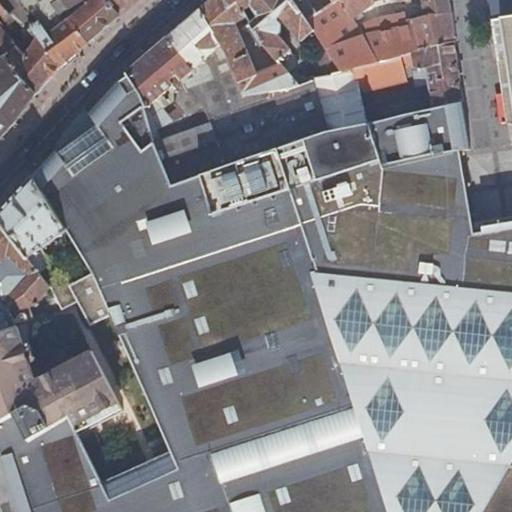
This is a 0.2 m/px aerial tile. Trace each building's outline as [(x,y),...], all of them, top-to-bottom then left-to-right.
[(246,19),(256,14),(244,0),(234,0),(232,1),(231,0),(212,0),(204,7),(203,8),(229,42),(248,93),(296,97),(315,79),(308,81),(291,59),(267,69),(246,19)] [(315,29),(310,21),(297,0),(231,0),(232,1),(234,0),(244,0),(256,14),(287,54),(294,48),(282,32),(289,26),(283,18),(290,13),(307,36),(311,33),(315,29)] [(297,0),(310,21),(322,13),(312,0),(297,0)] [(379,0),(422,0),(424,15),(451,11),(449,0),(343,0),(322,13),(310,21),(315,29),(329,52),(341,73),(419,44),(415,17),(405,18),(404,11),(355,26),(353,22),(350,17),(378,0),(379,0)] [(312,0),(322,13),(343,0),(312,0)] [(350,17),(353,22),(355,26),(404,11),(405,18),(415,17),(424,15),(422,0),(379,0),(378,0),(350,17)] [(511,0),(487,0),(491,22),(511,19),(511,0)] [(159,146),(157,146),(172,188),(258,156),(328,131),(315,79),(296,97),(248,93),(229,42),(203,8),(172,35),(196,67),(185,76),(187,85),(180,97),(189,112),(183,116),(176,122),(155,136),(159,146)] [(415,17),(419,44),(420,50),(455,39),(452,17),(451,11),(424,15),(415,17)] [(287,54),(256,14),(246,19),(267,69),(291,59),(308,81),(315,79),(332,75),(322,58),(329,52),(315,29),(311,33),(307,36),(290,13),(283,18),(289,26),(282,32),(294,48),(287,54)] [(511,19),(491,22),(508,124),(511,124),(511,19)] [(160,97),(185,76),(196,67),(172,35),(131,71),(129,72),(131,76),(142,93),(155,113),(166,105),(160,97)] [(433,85),(437,107),(464,102),(455,39),(420,50),(419,44),(341,73),(332,75),(315,79),(328,131),(372,122),(362,88),(408,81),(407,68),(413,67),(420,65),(423,86),(433,85)] [(341,73),(329,52),(322,58),(332,75),(341,73)] [(420,65),(413,67),(407,68),(408,81),(362,88),(372,122),(437,107),(433,85),(423,86),(420,65)] [(131,76),(129,72),(120,80),(121,82),(131,76)] [(258,156),(172,188),(157,146),(159,146),(155,136),(143,119),(155,113),(142,93),(131,76),(121,82),(120,80),(35,176),(69,231),(95,264),(68,281),(90,326),(111,315),(173,465),(101,492),(80,439),(71,422),(66,423),(27,445),(15,421),(0,429),(0,483),(10,511),(511,511),(511,144),(490,148),(473,152),(464,102),(437,107),(372,122),(328,131),(258,156)] [(176,122),(183,116),(180,112),(173,117),(176,122)] [(0,214),(0,219),(39,273),(51,264),(41,249),(69,231),(35,176),(0,214)] [(33,305),(54,295),(39,273),(0,219),(0,287),(13,295),(20,290),(33,305)] [(0,335),(19,327),(38,320),(25,303),(13,295),(0,287),(0,335)] [(0,335),(0,429),(15,421),(27,445),(66,423),(71,422),(80,439),(127,415),(88,340),(65,352),(44,352),(29,356),(19,327),(0,335)]
